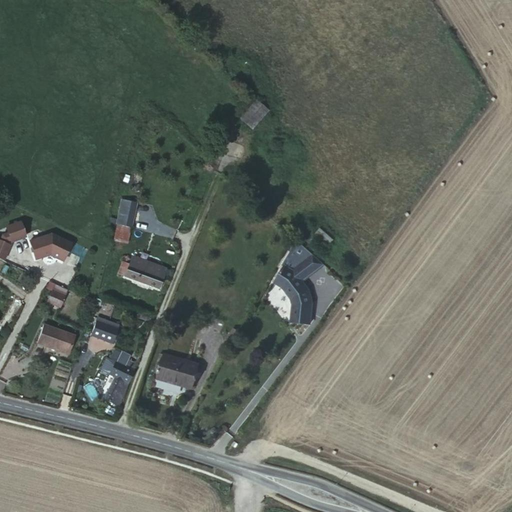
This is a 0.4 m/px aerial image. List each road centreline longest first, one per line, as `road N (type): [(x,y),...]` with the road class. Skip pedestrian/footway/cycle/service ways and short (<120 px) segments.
road 1 (tertiary): [(373,511),(221,460),(0,400)]
road 2 (unknown): [(0,350),(42,275),(40,254),(21,243)]
